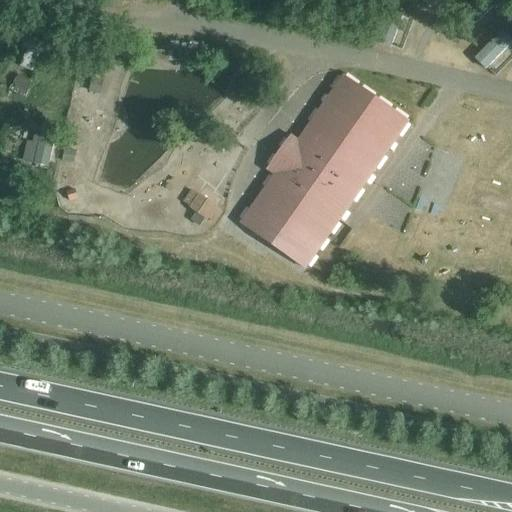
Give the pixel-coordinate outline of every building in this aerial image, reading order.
[(511,35),(502,28),(478,55),(494,69),(511,48),(511,35)] [(162,56),(184,57),(184,49),(163,48),(162,56)] [(415,126),(351,82),(343,76),(298,141),(292,137),(268,171),(274,176),(240,225),(312,275),(415,126)] [(462,104),(455,114),(472,126),(479,116),(462,104)] [(31,127),(26,162),(46,165),(51,130),(31,127)] [(199,194),(189,207),(188,208),(207,222),(217,207),(199,194)] [(418,206),(442,217),(447,205),(423,195),(418,206)]
